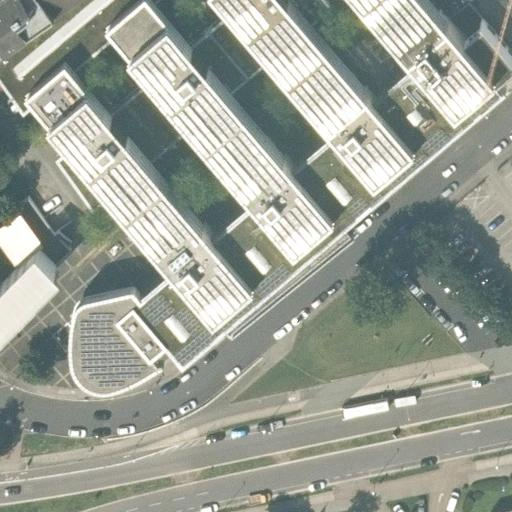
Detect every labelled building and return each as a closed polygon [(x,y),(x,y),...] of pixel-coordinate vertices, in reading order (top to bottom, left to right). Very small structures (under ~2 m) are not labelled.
[(0,0),(0,50),(69,0),(0,0)] [(69,0),(0,50),(0,77),(25,112),(153,0),(69,0)] [(171,268),(144,288),(135,280),(87,293),(79,297),(75,304),(73,317),(71,332),(71,342),(73,359),(75,366),(79,372),(87,379),(98,383),(109,384),(125,379),(142,371),(165,357),(164,356),(160,355),(159,356),(154,349),(160,343),(166,338),(184,359),(226,323),(230,328),(353,229),(346,221),(506,85),(500,78),(510,71),(511,68),(511,0),(495,0),(501,7),(465,37),(433,0),(366,0),(415,58),(376,91),(315,20),(297,0),(228,0),(233,5),(273,52),(338,129),(297,161),(231,86),(192,41),(157,0),(137,0),(112,23),(156,75),(194,121),(254,196),(214,228),(154,156),(114,112),(68,58),(28,90),(64,132),(75,146),(113,192),(177,263),(171,268)] [(297,0),(315,20),(339,0),(297,0)] [(233,5),(192,41),(231,86),(273,52),(233,5)] [(156,75),(114,112),(154,156),(194,121),(156,75)] [(96,207),(113,192),(75,146),(60,156),(96,207)] [(0,237),(20,265),(0,284),(0,324),(57,266),(38,247),(30,236),(15,215),(0,225),(0,237)]
